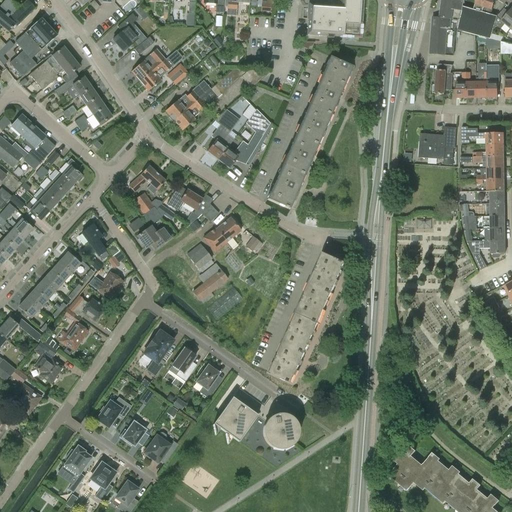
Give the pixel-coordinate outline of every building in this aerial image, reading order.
[(0,26),(8,34),(15,26),(16,27),(35,9),(28,1),(19,9),(8,0),(0,10),(0,26)] [(222,13),(223,0),(204,0),(204,3),(215,4),(215,13),(222,13)] [(234,0),(224,0),(224,3),(227,3),(227,10),(236,10),(236,3),(234,3),(234,0)] [(273,6),(273,0),(266,0),(266,5),(261,5),(261,13),(270,13),(270,6),(273,6)] [(332,5),(330,6),(328,5),(326,5),(317,4),(316,5),(309,4),(309,9),(308,9),(307,20),(308,20),(307,35),(327,36),(327,38),(333,39),(333,37),(361,39),(362,24),(361,24),(362,0),(337,0),(337,1),(336,0),(335,0),(332,0),(333,0),(332,0),(332,1),(331,1),(331,2),(331,3),(331,4),(332,4),(332,5)] [(457,31),(458,31),(462,12),(464,7),(464,0),(442,0),(441,19),(433,18),(432,31),(430,54),(453,56),(456,31),(457,31)] [(490,39),(494,27),(497,17),(491,16),(495,0),(476,0),(473,10),(464,7),(462,12),(458,31),(490,39)] [(141,6),(135,11),(144,20),(149,16),(141,6)] [(510,29),(511,27),(511,9),(509,12),(505,8),(497,17),(494,27),(501,29),(504,24),(510,29)] [(11,46),(14,50),(18,47),(23,52),(9,64),(22,78),(36,65),(31,60),(57,36),(56,36),(61,32),(46,15),(41,19),(15,43),(15,42),(11,46)] [(137,20),(132,15),(117,28),(121,32),(112,40),(123,52),(138,39),(133,34),(134,32),(134,26),(132,24),(137,20)] [(301,47),(310,51),(314,43),(301,42),(301,47)] [(511,45),(500,42),(500,55),(511,54),(511,45)] [(66,84),(77,76),(74,73),(80,68),(64,48),(30,75),(42,91),(58,78),(56,76),(63,71),(68,77),(63,80),(66,84)] [(131,71),(140,82),(170,55),(163,48),(146,63),(144,60),(131,71)] [(170,55),(140,82),(149,91),(161,80),(159,78),(165,72),(171,67),(172,67),(182,58),(176,51),(170,55)] [(322,73),(345,83),(352,67),(329,57),(322,73)] [(166,77),(174,86),(188,74),(180,65),(166,77)] [(445,90),(449,91),(452,91),(453,74),(450,74),(452,68),(452,66),(441,65),(441,70),(436,70),(435,86),(433,86),(433,93),(434,93),(434,94),(444,95),(445,90)] [(476,82),(476,98),(486,98),(486,72),(486,65),(478,66),(478,73),(480,73),(480,79),(476,79),(476,82)] [(234,68),(229,73),(236,81),(241,77),(246,72),(245,72),(234,68)] [(246,70),(245,72),(246,72),(241,77),(244,81),(255,71),(246,70)] [(262,71),(255,71),(244,81),(248,84),(262,71)] [(262,71),(248,84),(251,88),(271,72),(262,71)] [(492,72),(486,72),(486,98),(497,98),(497,82),(492,82),(492,72)] [(231,85),(236,81),(229,73),(224,77),(231,85)] [(308,105),(331,115),(345,83),(322,73),(308,105)] [(72,87),(79,97),(91,88),(84,78),(80,81),(77,76),(66,84),(54,92),(57,97),(72,87)] [(224,77),(219,81),(227,90),(231,85),(224,77)] [(22,87),(28,83),(25,79),(19,84),(22,87)] [(222,94),(227,90),(219,81),(215,86),(222,94)] [(203,82),(186,97),(184,95),(166,111),(174,120),(210,90),(203,82)] [(456,98),(466,98),(466,82),(455,83),(456,98)] [(466,98),(476,98),(476,82),(466,82),(466,98)] [(215,86),(210,90),(217,98),(222,94),(215,86)] [(79,97),(86,106),(98,98),(91,88),(79,97)] [(207,107),(209,105),(217,98),(210,90),(174,120),(183,130),(195,119),(194,117),(200,112),(199,112),(205,107),(206,106),(207,107)] [(86,106),(92,116),(105,108),(98,98),(86,106)] [(294,136),(317,146),(331,115),(308,105),(294,136)] [(72,106),(62,113),(66,119),(77,112),(72,106)] [(92,116),(86,120),(90,125),(93,130),(99,125),(99,126),(111,117),(105,108),(92,116)] [(227,148),(217,160),(218,160),(217,161),(226,170),(228,168),(237,157),(246,163),(270,124),(257,109),(246,123),(255,132),(247,145),(242,141),(233,153),(227,148)] [(217,160),(227,148),(230,144),(223,138),(238,120),(225,110),(215,120),(221,125),(212,137),(216,140),(207,152),(217,160)] [(34,148),(35,148),(45,137),(22,115),(12,125),(22,134),(21,135),(34,148)] [(74,122),(77,127),(86,120),(83,116),(74,122)] [(90,125),(86,120),(77,127),(81,132),(90,125)] [(454,147),(456,148),(457,128),(445,127),(444,136),(420,134),(419,158),(444,160),(443,165),(453,165),(454,147)] [(486,145),(503,145),(503,134),(477,134),(477,129),(468,129),(468,127),(461,128),(461,144),(467,144),(467,140),(486,140),(486,145)] [(280,168),(303,178),(317,146),(294,136),(280,168)] [(22,156),(17,152),(0,137),(0,158),(12,168),(20,157),(22,156)] [(34,148),(28,155),(39,165),(55,147),(47,140),(38,151),(35,148),(34,148)] [(98,150),(102,146),(96,141),(92,145),(98,150)] [(486,145),(486,158),(504,157),(503,145),(486,145)] [(20,157),(23,160),(22,160),(34,171),(39,165),(28,155),(20,148),(17,152),(22,156),(20,157)] [(54,152),(46,161),(45,162),(50,166),(59,156),(54,152)] [(504,157),(486,158),(487,169),(504,169),(504,157)] [(70,166),(62,176),(73,185),(81,176),(76,172),(81,168),(71,159),(67,164),(70,166)] [(41,166),(38,170),(44,176),(48,172),(41,166)] [(148,167),(140,176),(128,187),(134,193),(143,185),(142,184),(146,180),(150,185),(146,189),(153,195),(165,182),(148,167)] [(303,178),(280,168),(266,199),(289,209),(303,178)] [(476,181),(483,181),(487,181),(504,180),(504,169),(487,169),(487,176),(476,176),(476,181)] [(44,176),(38,170),(34,174),(41,180),(44,176)] [(59,173),(51,182),(65,194),(73,185),(62,176),(59,173)] [(504,180),(487,181),(487,192),(490,192),(504,192),(504,180)] [(51,182),(43,191),(57,203),(65,194),(51,182)] [(30,188),(24,183),(20,187),(26,192),(30,188)] [(198,217),(202,213),(207,208),(200,204),(202,201),(187,191),(180,187),(178,191),(176,189),(166,205),(177,212),(183,203),(195,211),(193,215),(198,217)] [(1,188),(0,188),(0,199),(5,204),(8,200),(11,197),(1,188)] [(37,202),(48,212),(57,203),(43,191),(35,199),(37,202)] [(504,204),(504,192),(490,192),(490,205),(504,204)] [(143,216),(154,208),(144,194),(133,201),(143,216)] [(13,195),(11,197),(8,200),(20,210),(25,205),(13,195)] [(40,221),(48,212),(37,202),(33,206),(29,203),(25,207),(29,211),(40,221)] [(10,217),(13,213),(16,210),(9,204),(3,211),(10,217)] [(486,205),(486,217),(504,217),(504,204),(490,205),(486,205)] [(208,209),(207,208),(202,213),(210,223),(219,215),(211,206),(208,209)] [(154,208),(143,216),(141,217),(145,223),(150,220),(153,224),(161,218),(156,211),(154,208)] [(484,229),(505,229),(504,217),(486,217),(483,217),(483,229),(484,229)] [(215,229),(227,244),(227,243),(241,231),(231,218),(216,230),(215,229)] [(12,229),(23,239),(32,229),(21,219),(12,229)] [(80,234),(89,245),(81,251),(87,258),(94,253),(97,257),(105,251),(96,240),(101,237),(92,225),(80,234)] [(156,234),(151,227),(137,237),(146,249),(156,242),(159,247),(169,240),(162,230),(156,234)] [(15,249),(23,239),(12,229),(3,239),(15,249)] [(215,253),(227,244),(215,229),(203,238),(215,253)] [(505,242),(505,229),(484,229),(485,242),(491,242),(505,242)] [(472,242),(471,236),(466,237),(467,242),(473,254),(479,254),(479,249),(491,249),(491,255),(493,255),(493,257),(494,258),(499,258),(501,257),(501,254),(505,254),(505,242),(491,242),(485,242),(479,242),(479,241),(472,242)] [(252,252),(259,242),(253,237),(245,246),(252,252)] [(15,249),(3,239),(0,242),(0,252),(6,258),(15,249)] [(200,245),(187,256),(198,270),(212,260),(200,245)] [(59,262),(71,273),(79,264),(67,253),(59,262)] [(309,283),(333,294),(347,264),(322,253),(309,283)] [(107,261),(113,269),(119,265),(113,257),(107,261)] [(103,267),(95,260),(90,265),(98,272),(103,267)] [(59,262),(50,271),(63,283),(71,273),(59,262)] [(215,264),(198,277),(203,284),(192,293),(199,302),(227,280),(220,271),(215,264)] [(50,271),(42,281),(55,292),(63,283),(50,271)] [(110,273),(103,283),(94,277),(88,285),(93,289),(103,296),(103,295),(110,300),(123,282),(110,273)] [(89,278),(86,275),(81,281),(84,284),(89,278)] [(42,281),(34,290),(46,301),(55,292),(42,281)] [(320,324),(333,294),(309,283),(295,313),(320,324)] [(78,285),(73,291),(76,294),(82,287),(78,285)] [(34,290),(26,299),(38,310),(46,301),(34,290)] [(71,300),(76,294),(73,291),(67,297),(71,300)] [(72,313),(76,316),(81,319),(84,315),(95,322),(103,309),(91,300),(88,303),(78,296),(67,309),(72,313)] [(38,310),(26,299),(17,308),(30,319),(38,310)] [(57,309),(61,312),(66,306),(63,303),(57,309)] [(61,312),(57,309),(52,316),(55,318),(61,312)] [(72,322),(76,316),(67,310),(63,315),(72,322)] [(306,354),(320,324),(295,313),(282,343),(306,354)] [(0,328),(0,336),(5,340),(17,326),(38,343),(43,337),(15,314),(10,320),(8,318),(0,328)] [(66,335),(62,333),(57,340),(66,347),(66,346),(73,351),(87,332),(74,323),(66,335)] [(48,327),(45,324),(40,330),(43,333),(48,327)] [(164,364),(159,361),(173,342),(166,337),(167,336),(162,332),(161,333),(159,332),(154,338),(154,337),(146,347),(147,348),(143,354),(152,361),(145,371),(154,377),(164,364)] [(0,369),(10,377),(10,376),(15,370),(2,359),(2,360),(0,358),(0,346),(5,340),(0,336),(0,369)] [(41,340),(33,351),(41,358),(34,368),(41,373),(39,376),(50,384),(51,382),(52,382),(55,378),(54,377),(62,366),(52,359),(57,351),(41,340)] [(306,354),(282,343),(268,373),(293,384),(306,354)] [(195,357),(190,354),(191,352),(186,348),(184,350),(183,349),(171,366),(178,371),(175,376),(184,383),(193,370),(188,367),(195,357)] [(217,387),(212,384),(218,374),(214,371),(215,369),(209,365),(208,367),(207,366),(203,371),(201,370),(197,376),(199,377),(195,383),(202,388),(199,393),(208,399),(217,387)] [(16,369),(15,370),(10,376),(21,385),(22,384),(28,378),(16,369)] [(40,398),(27,389),(22,385),(17,392),(22,396),(18,401),(15,399),(10,405),(20,411),(21,410),(28,415),(40,398)] [(116,416),(122,419),(130,407),(118,398),(113,405),(109,402),(104,408),(102,407),(98,412),(100,414),(96,420),(107,428),(116,416)] [(256,455),(266,442),(267,444),(268,445),(269,446),(270,447),(272,448),(273,449),(275,449),(277,450),(278,450),(280,450),(282,450),(283,450),(285,449),(287,449),(288,448),(290,447),(291,446),(292,445),(294,444),(295,443),(296,442),(296,440),(297,439),(298,437),(298,435),(298,434),(298,432),(298,430),(298,429),(298,427),(297,425),(296,424),(296,422),(295,421),(294,420),(292,419),(291,417),(290,417),(288,416),(287,415),(285,415),(283,414),(282,414),(280,414),(278,414),(277,414),(275,415),(274,415),(272,416),(271,417),(269,418),(268,419),(267,420),(266,422),(232,398),(213,424),(215,439),(221,430),(226,433),(228,448),(234,439),(256,455)] [(0,454),(0,429),(2,427),(5,430),(9,425),(0,418),(0,454)] [(141,447),(146,439),(148,437),(143,433),(145,431),(143,430),(145,426),(137,420),(134,424),(133,422),(126,432),(124,430),(118,438),(126,443),(127,442),(133,447),(136,443),(141,447)] [(163,455),(168,459),(177,446),(172,442),(169,446),(163,441),(166,437),(160,432),(157,437),(156,436),(143,454),(157,464),(163,455)] [(496,511),(493,509),(499,502),(491,495),(487,499),(477,490),(480,486),(472,480),(469,484),(458,474),(460,473),(452,466),(449,470),(438,461),(439,459),(432,453),(421,465),(411,456),(415,451),(407,445),(393,461),(397,465),(388,476),(406,492),(413,484),(422,492),(424,489),(442,505),(444,503),(455,511),(496,511)] [(86,464),(90,458),(83,453),(84,452),(77,447),(73,452),(70,450),(65,458),(67,460),(64,465),(78,475),(82,469),(82,470),(86,464)] [(114,474),(100,464),(89,479),(100,487),(93,497),(101,502),(112,488),(107,484),(114,474)] [(67,490),(72,493),(77,485),(73,482),(67,490)] [(137,490),(132,486),(133,485),(128,482),(127,483),(126,482),(125,484),(124,483),(121,487),(122,488),(114,498),(120,503),(117,508),(122,511),(129,511),(134,506),(129,502),(137,490)] [(71,495),(64,505),(70,509),(77,499),(71,495)]
